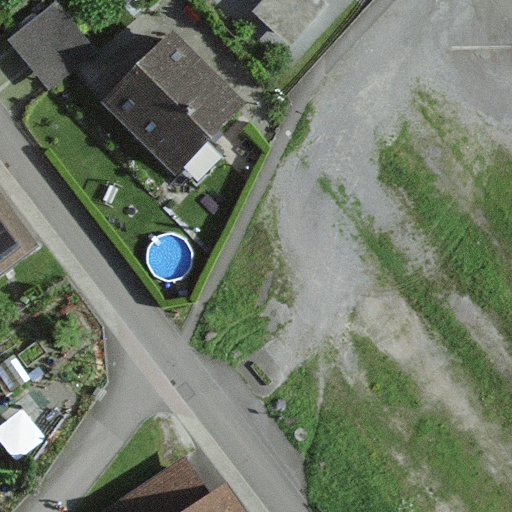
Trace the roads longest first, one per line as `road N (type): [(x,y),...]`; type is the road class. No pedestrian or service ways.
road 1 (residential): [(0,128),(166,352)]
road 2 (residential): [(166,352),(294,511)]
road 3 (residential): [(40,511),(166,352)]
